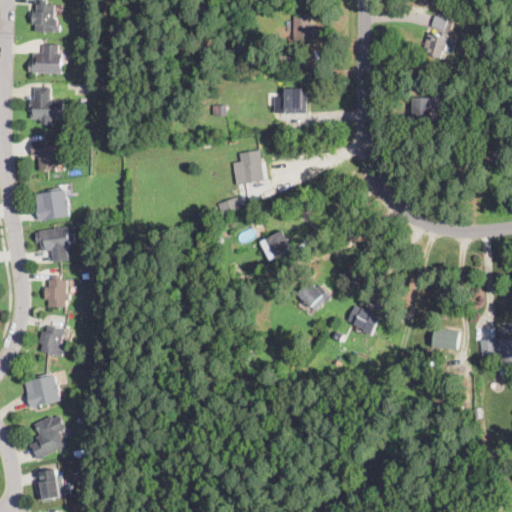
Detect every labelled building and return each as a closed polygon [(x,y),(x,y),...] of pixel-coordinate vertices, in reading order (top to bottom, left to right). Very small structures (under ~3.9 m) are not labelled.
[(48,0),(48,4),(57,5),(56,18),(59,18),(59,26),(56,26),(56,32),(38,32),(38,24),(34,24),(34,11),(38,11),(38,4),(41,4),(41,0),(48,0)] [(262,9),(257,14),(252,8),(257,3),(262,9)] [(313,14),(313,22),(316,22),(315,40),(295,40),(296,13),(313,14)] [(433,25),(445,29),(448,18),(436,14),(433,25)] [(188,46),(176,33),(185,25),(196,39),(188,46)] [(441,36),(443,36),(444,32),(450,34),(449,38),(450,38),(448,43),(450,43),(448,51),(446,51),(444,58),(425,52),(430,34),(433,35),(434,33),(437,34),(438,32),(442,33),(441,36)] [(478,47),(470,44),(471,39),(480,42),(478,47)] [(60,53),(64,53),(63,74),(35,73),(35,72),(31,71),(31,62),(35,62),(35,52),(45,53),(45,44),(61,45),(60,53)] [(50,87),(52,87),(52,100),(66,100),(66,118),(53,118),(53,124),(43,124),(43,120),(41,120),(41,119),(33,118),(33,110),(32,110),(32,100),(37,100),(37,87),(38,87),(38,84),(50,83),(50,87)] [(308,113),(287,113),(287,88),(309,88),(308,113)] [(432,122),(416,122),(416,124),(410,124),(410,106),(414,106),(414,98),(432,98),(432,122)] [(228,116),(220,116),(219,105),(228,105),(228,116)] [(47,141),(48,143),(56,143),(56,145),(67,144),(68,164),(58,164),(58,169),(49,170),(49,171),(44,171),(41,171),(40,155),(34,155),(33,142),(37,141),(37,137),(47,136),(47,141)] [(510,164),(489,163),(489,165),(480,164),(481,143),(511,145),(510,164)] [(264,180),(247,183),(241,153),(261,150),(264,164),(261,164),(264,180)] [(475,162),(461,162),(461,151),(475,151),(475,162)] [(68,189),(69,199),(70,198),(72,207),(71,207),(72,217),(41,221),(38,194),(44,193),(44,192),(50,191),(60,189),(60,190),(68,189)] [(243,206),(239,195),(219,203),(223,213),(243,206)] [(73,247),(69,248),(71,260),(56,263),(54,250),(44,251),(43,241),(39,242),(38,233),(41,233),(41,231),(69,227),(73,247)] [(294,249),(273,260),(263,241),(268,239),(285,230),(294,249)] [(223,246),(217,245),(219,235),(225,236),(223,246)] [(64,280),(69,280),(69,293),(72,293),(72,300),(68,300),(68,307),(51,307),(51,299),(47,299),(47,287),(51,287),(51,279),(54,279),(54,275),(64,275),(64,280)] [(324,305),(316,312),(299,293),(312,282),(324,294),(319,299),(324,305)] [(372,335),(364,332),(365,329),(349,321),(356,306),(381,317),(372,335)] [(63,342),(67,343),(65,349),(66,349),(64,356),(43,350),(45,344),(41,343),(44,330),(47,331),(49,324),(67,329),(63,342)] [(511,364),(504,365),(503,357),(483,360),(481,340),(500,337),(499,328),(511,326),(511,364)] [(460,349),(445,347),(443,356),(436,355),(436,358),(433,357),(437,327),(462,331),(460,349)] [(57,374),(59,384),(60,384),(62,391),(61,391),(63,400),(33,407),(29,393),(30,393),(27,381),(57,374)] [(62,415),(69,428),(62,431),(68,445),(39,459),(32,445),(41,441),(39,437),(43,435),(41,432),(37,424),(54,416),(55,419),(62,415)] [(59,476),(64,475),(68,496),(42,500),(39,482),(43,482),(41,471),(58,468),(59,476)] [(356,502),(351,508),(344,502),(349,496),(356,502)]
